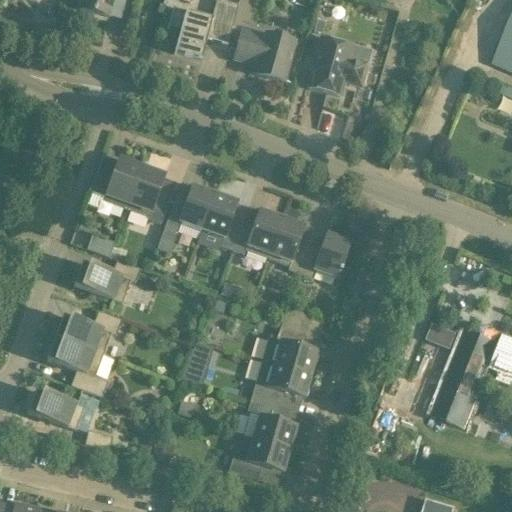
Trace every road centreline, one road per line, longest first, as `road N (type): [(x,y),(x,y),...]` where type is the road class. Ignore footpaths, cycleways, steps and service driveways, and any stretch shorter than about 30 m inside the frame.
road 1 (residential): [(295,511),(393,195)]
road 2 (residential): [(0,403),(111,108)]
road 3 (tertiary): [(393,195),(163,112),(111,108)]
road 4 (residential): [(153,511),(0,473)]
road 5 (tertiary): [(511,240),(393,195)]
